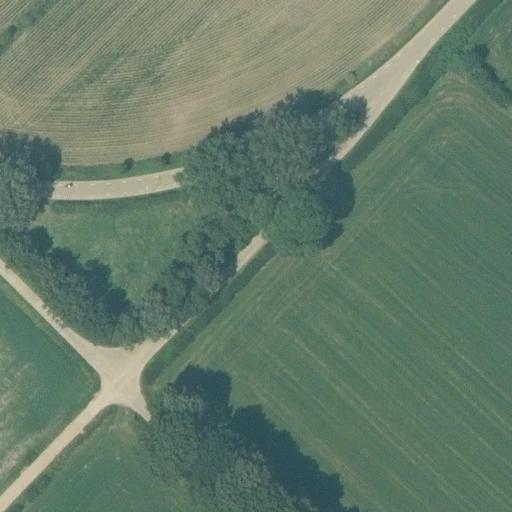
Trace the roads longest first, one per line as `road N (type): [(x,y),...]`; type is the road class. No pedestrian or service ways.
road 1 (tertiary): [(379,88),(245,160),(146,188),(0,185)]
road 2 (unclassified): [(122,387),(359,132),(379,88)]
road 3 (unclassified): [(247,511),(122,387)]
road 4 (track): [(122,387),(0,511)]
road 5 (unclassified): [(122,387),(0,267)]
road 6 (tertiary): [(465,0),(379,88)]
